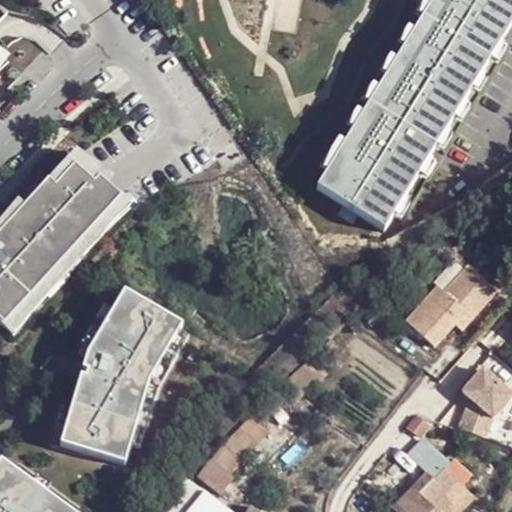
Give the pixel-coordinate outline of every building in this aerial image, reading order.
[(381,234),(511,21),(511,0),(430,0),(317,190),(381,234)] [(0,319),(8,327),(125,200),(103,180),(98,185),(78,167),(59,189),(52,182),(0,239),(0,319)] [(437,286),(406,320),(434,346),(455,323),(465,312),(472,318),(496,291),(468,266),(444,292),(437,286)] [(129,294),(92,356),(88,371),(92,373),(90,379),(86,378),(65,447),(129,467),(154,385),(160,375),(153,371),(160,359),(167,363),(187,328),(129,294)] [(465,312),(455,323),(461,329),(472,318),(465,312)] [(153,371),(160,375),(167,363),(160,359),(153,371)] [(483,369),(463,391),(492,417),(511,395),(483,369)] [(492,417),(471,399),(460,427),(485,437),(492,417)] [(199,478),(223,492),(234,478),(230,474),(240,462),(238,461),(252,442),(237,432),(225,443),(222,449),(212,466),(209,464),(199,478)] [(73,511),(6,463),(0,470),(0,511),(73,511)] [(191,511),(254,511),(250,509),(248,511),(229,511),(205,494),(191,511)]
